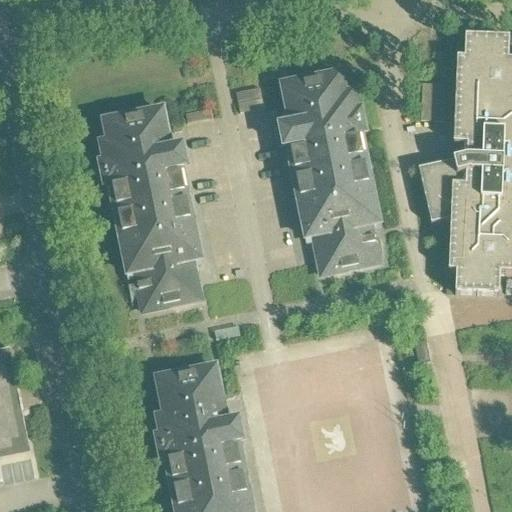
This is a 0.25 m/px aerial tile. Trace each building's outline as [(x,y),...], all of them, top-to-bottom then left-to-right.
[(455,299),(499,301),(500,278),(511,279),(511,65),(508,66),(509,43),(465,41),(464,64),(456,63),(453,149),(464,150),(461,161),(418,174),(431,229),(449,225),(448,277),(456,277),(455,299)] [(282,91),(290,130),(278,132),(283,154),(287,153),(306,243),(313,242),(321,281),(379,269),(371,230),(378,229),(360,138),(364,137),(359,116),(355,116),(351,98),(344,100),(340,79),(282,91)] [(109,189),(128,280),(134,278),(143,317),(201,305),(193,266),(200,265),(181,174),(186,173),(181,152),(170,154),(162,116),(104,127),(108,148),(101,149),(104,168),(100,168),(105,190),(109,189)] [(414,347),(419,369),(430,367),(426,345),(414,347)] [(0,354),(0,463),(30,458),(22,415),(15,417),(11,396),(18,395),(9,353),(0,354)] [(161,441),(156,442),(161,464),(165,463),(175,511),(250,511),(238,448),(242,447),(237,426),(226,428),(215,373),(157,385),(164,422),(157,423),(161,441)]
